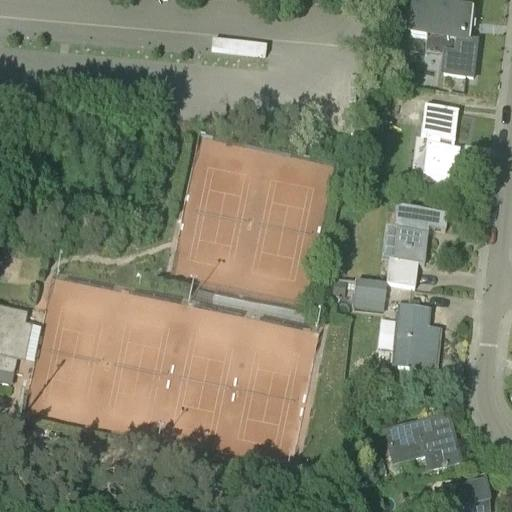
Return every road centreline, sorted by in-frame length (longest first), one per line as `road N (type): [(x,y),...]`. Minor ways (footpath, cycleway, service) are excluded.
road 1 (residential): [(511,448),(482,389),(494,290)]
road 2 (residential): [(494,290),(511,140)]
